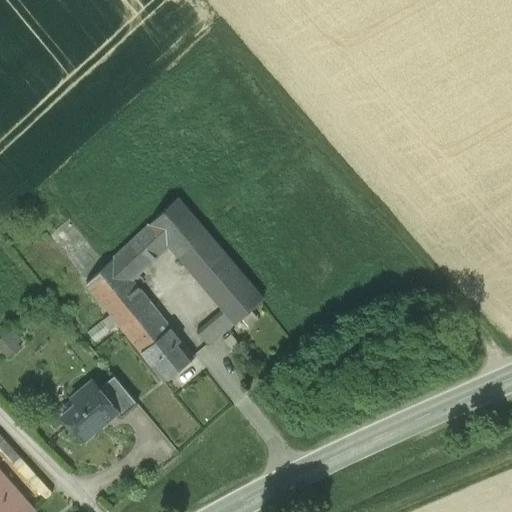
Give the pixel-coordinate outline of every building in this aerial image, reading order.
[(172,382),(279,294),(188,184),(81,272),(172,382)] [(94,340),(115,324),(108,314),(87,330),(94,340)] [(0,349),(9,357),(23,341),(8,328),(0,336),(0,349)] [(114,377),(100,389),(120,413),(118,414),(121,416),(136,404),(114,377)] [(60,415),(83,443),(118,414),(120,413),(100,389),(92,380),(69,398),(73,403),(60,415)] [(0,429),(0,511),(32,511),(57,490),(0,429)]
